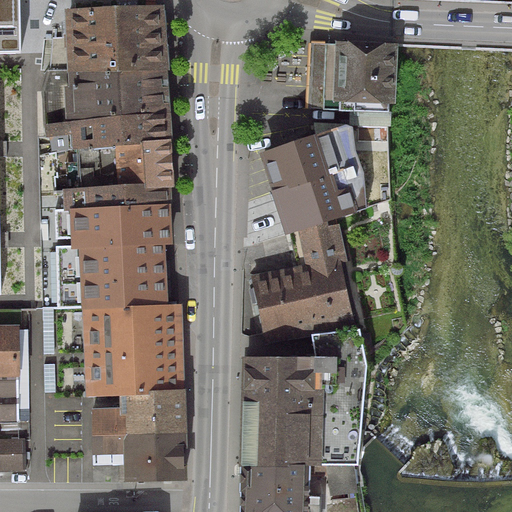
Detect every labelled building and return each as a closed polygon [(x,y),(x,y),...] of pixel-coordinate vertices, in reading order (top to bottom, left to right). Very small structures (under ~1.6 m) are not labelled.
[(19,0),(0,0),(0,46),(20,47),(19,0)] [(165,4),(65,9),(66,37),(52,38),(49,69),(168,70),(170,69),(165,4)] [(336,44),(311,43),(307,108),(351,111),(350,124),(358,125),(358,141),(389,141),(389,127),(390,126),(391,111),(389,111),(390,103),(397,104),(398,43),(336,41),(336,44)] [(168,70),(49,69),(41,90),(44,123),(171,111),(168,70)] [(172,139),(171,111),(44,123),(46,137),(50,137),(51,153),(65,151),(116,146),(143,144),(143,141),(172,139)] [(357,151),(353,126),(345,124),(260,152),(285,235),(299,231),(337,218),(366,208),(365,174),(357,151)] [(175,187),(172,139),(143,141),(143,144),(116,146),(65,151),(69,188),(146,183),(146,188),(172,187),(175,187)] [(172,203),(172,187),(146,188),(146,183),(69,188),(62,189),(63,209),(172,203)] [(71,245),(56,246),(57,309),(81,309),(169,305),(166,244),(173,244),(172,203),(63,209),(55,209),(56,239),(71,239),(71,245)] [(347,260),(337,218),(299,231),(305,262),(251,275),(266,345),(312,334),(355,328),(342,261),(347,260)] [(169,305),(81,309),(86,399),(119,397),(149,396),(149,390),(184,389),(181,304),(169,305)] [(18,310),(0,309),(0,324),(19,324),(18,310)] [(54,309),(43,309),(43,354),(54,354),(54,309)] [(19,324),(0,324),(0,376),(17,377),(20,376),(19,324)] [(269,358),(242,357),(241,465),(310,465),(326,465),(354,465),(357,465),(364,425),(367,369),(360,327),(355,328),(312,334),(316,357),(269,358)] [(56,392),(55,364),(44,364),(44,392),(56,392)] [(0,422),(17,422),(17,377),(0,376),(0,422)] [(149,396),(119,397),(119,406),(91,407),(92,435),(186,433),(184,389),(149,390),(149,396)] [(186,433),(92,435),(92,455),(124,454),(125,482),(187,480),(186,433)] [(23,440),(0,439),(0,472),(24,472),(23,440)] [(310,465),(241,465),(239,511),(319,511),(320,496),(310,496),(310,465)] [(358,492),(355,473),(354,465),(326,465),(331,496),(358,492)]
